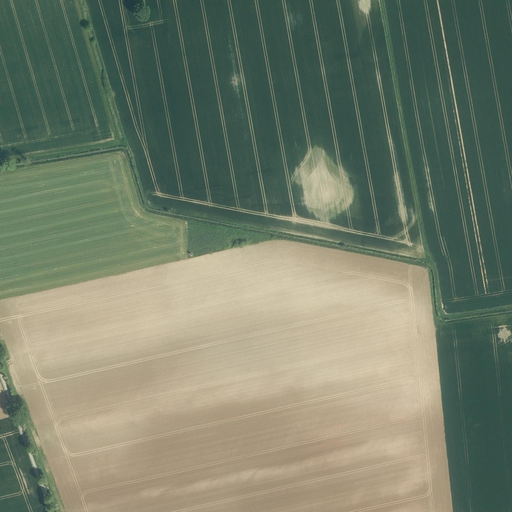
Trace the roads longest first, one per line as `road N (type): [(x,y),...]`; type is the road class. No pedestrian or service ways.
road 1 (track): [(424,257),(380,0)]
road 2 (track): [(0,372),(51,511)]
